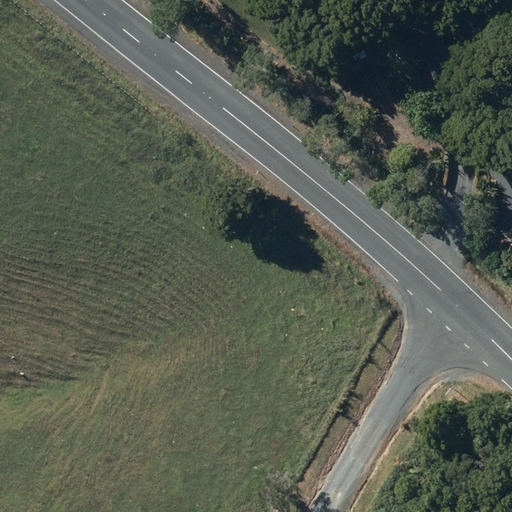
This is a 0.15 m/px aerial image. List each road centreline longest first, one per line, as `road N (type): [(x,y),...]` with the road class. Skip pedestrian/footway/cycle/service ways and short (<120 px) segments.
road 1 (unclassified): [(453,303),(95,0)]
road 2 (unclassified): [(316,511),(453,303)]
